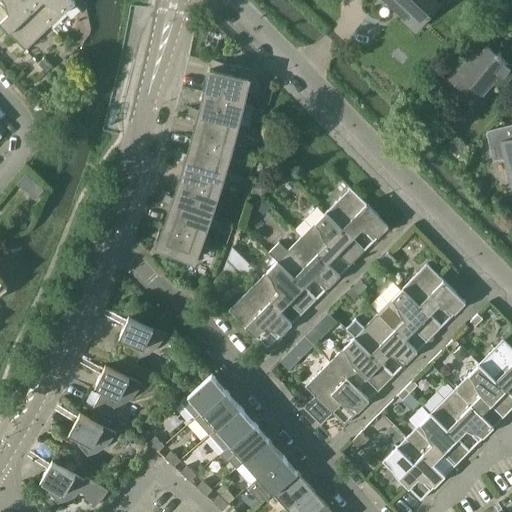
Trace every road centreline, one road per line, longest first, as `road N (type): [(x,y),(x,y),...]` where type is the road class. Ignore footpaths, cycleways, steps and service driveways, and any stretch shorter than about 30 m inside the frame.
road 1 (residential): [(511,284),(231,0)]
road 2 (residential): [(367,511),(182,303),(98,246)]
road 3 (tertiary): [(98,246),(163,43)]
road 4 (tertiary): [(27,402),(98,246)]
road 5 (residential): [(117,511),(155,470),(207,511)]
road 6 (residential): [(424,511),(511,426)]
